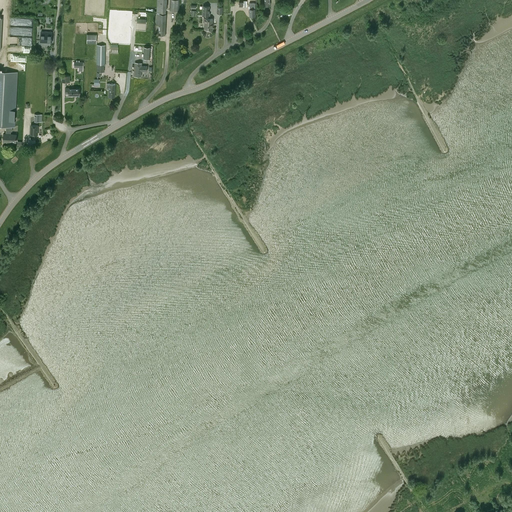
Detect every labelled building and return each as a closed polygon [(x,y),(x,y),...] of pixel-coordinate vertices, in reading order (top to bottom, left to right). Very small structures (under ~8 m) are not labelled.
[(156,0),(156,11),(156,12),(165,12),(165,0),(156,0)] [(169,0),(169,10),(178,10),(178,0),(169,0)] [(205,16),(204,18),(203,18),(203,23),(205,23),(204,29),(212,30),(212,19),(208,18),(208,16),(209,16),(209,6),(203,6),(202,16),(205,16)] [(137,18),(137,22),(146,22),(146,19),(146,15),(139,14),(139,18),(137,18)] [(165,34),(166,14),(156,14),(156,25),(159,25),(158,34),(165,34)] [(41,34),(40,42),(44,42),(52,42),(52,34),(52,32),(50,32),(44,31),(41,31),(41,34)] [(87,43),(96,43),(96,34),(87,34),(87,43)] [(97,45),(96,65),(105,65),(105,45),(97,45)] [(142,66),(142,63),(135,62),(135,65),(134,68),(134,70),(135,71),(135,76),(141,76),(141,71),(146,71),(147,66),(142,66)] [(0,71),(0,125),(6,126),(6,134),(4,134),(3,142),(9,143),(9,142),(16,142),(16,134),(11,134),(11,131),(12,131),(13,126),(14,127),(17,72),(0,71)] [(115,97),(115,83),(107,83),(107,89),(109,89),(108,97),(115,97)]
